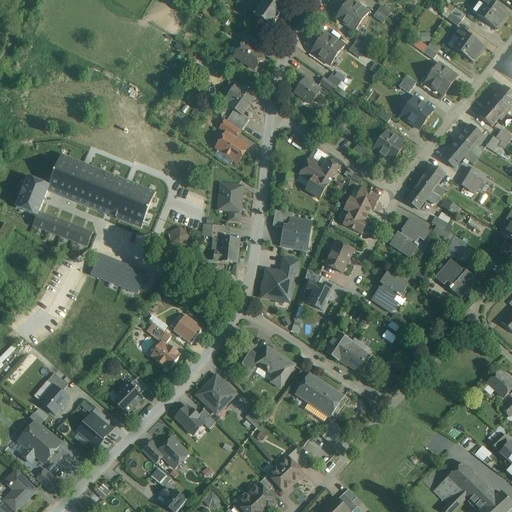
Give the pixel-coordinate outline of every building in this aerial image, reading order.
[(265,0),(264,2),(261,0),(259,0),(255,7),(259,9),(254,17),(271,29),(277,20),(278,21),(281,16),(281,15),(287,7),(277,0),(265,0)] [(357,6),(349,0),(348,0),(336,17),(356,31),(369,14),(361,8),(362,8),(358,5),(357,6)] [(508,14),(489,0),(481,0),(479,3),(484,7),(477,16),(497,30),(508,14)] [(391,13),(381,6),(377,12),(387,19),(391,13)] [(465,16),(455,9),(451,14),(461,22),(465,16)] [(387,19),(377,12),(373,17),(383,24),(387,19)] [(215,18),(210,14),(207,20),(212,23),(215,18)] [(461,22),(451,14),(447,20),(457,27),(461,22)] [(485,47),(460,29),(455,36),(460,40),(454,49),(473,63),(485,47)] [(257,37),(246,30),(239,40),(243,42),(244,42),(251,46),(257,37)] [(325,34),(312,51),(331,66),(344,48),(337,42),(333,39),(325,34)] [(424,51),(427,45),(414,39),(412,46),(424,51)] [(367,47),(357,40),(353,46),(363,53),(367,47)] [(251,46),(244,42),(243,42),(234,57),(255,70),(264,55),(251,46)] [(363,53),(353,46),(349,51),(359,58),(363,53)] [(437,55),(428,48),(424,53),(433,60),(437,55)] [(445,69),(438,64),(425,82),(445,96),(458,78),(449,72),(450,71),(446,69),(445,69)] [(341,82),(332,75),(328,81),(337,88),(341,82)] [(417,83),(407,76),(403,82),(413,89),(417,83)] [(328,81),(324,78),(320,84),(333,93),(337,88),(328,81)] [(321,90),(305,79),(295,93),(311,105),(321,90)] [(236,85),(231,81),(227,87),(233,90),(236,85)] [(413,89),(403,82),(399,87),(409,94),(413,89)] [(255,98),(236,85),(233,90),(226,100),(230,103),(228,106),(234,110),(242,116),(243,115),(255,98)] [(511,103),(511,93),(504,87),(492,101),(507,114),(511,107),(510,106),(511,103)] [(426,106),(422,103),(422,104),(414,98),(401,116),(420,130),(433,112),(426,107),(426,106)] [(507,114),(492,101),(479,116),(492,127),(499,119),(501,121),(507,114)] [(242,116),(234,110),(227,122),(241,131),(241,132),(250,120),(243,115),(242,116)] [(392,118),(382,111),(378,117),(387,124),(392,118)] [(227,122),(226,121),(220,129),(226,133),(227,133),(236,139),(241,131),(227,122)] [(471,125),(457,142),(469,152),(483,135),(471,125)] [(510,136),(499,129),(493,137),(504,144),(510,136)] [(394,137),(386,132),(373,149),(393,164),(406,146),(398,140),(398,139),(394,136),(394,137)] [(236,139),(227,133),(226,133),(216,149),(218,150),(234,160),(238,163),(248,147),(236,139)] [(305,143),(293,134),(287,142),(297,149),(299,146),(302,148),(305,143)] [(504,144),(493,137),(486,147),(498,155),(504,144)] [(457,142),(442,158),(455,169),(464,158),(473,166),(479,159),(469,152),(457,142)] [(372,152),(359,143),(351,154),(364,163),(372,152)] [(50,154),(41,150),(36,161),(46,165),(50,154)] [(234,160),(218,150),(214,156),(230,167),(234,160)] [(162,175),(105,153),(98,170),(156,193),(162,175)] [(98,170),(62,156),(52,181),(43,177),(41,183),(49,187),(48,191),(141,229),(156,193),(98,170)] [(339,167),(327,160),(323,165),(310,157),(304,167),(317,176),(316,177),(321,179),(320,180),(329,185),(339,167)] [(445,175),(432,165),(419,183),(432,193),(441,198),(446,190),(437,186),(445,175)] [(321,179),(316,177),(317,176),(304,167),(299,176),(310,183),(305,191),(320,200),(329,185),(320,180),(321,179)] [(475,172),(468,168),(462,178),(475,186),(479,188),(482,182),(473,176),(475,172)] [(292,174),(278,171),(276,187),(292,190),(295,176),(292,174)] [(52,217),(39,213),(48,191),(49,187),(41,183),(36,182),(37,180),(35,180),(34,181),(28,178),(24,190),(23,189),(20,197),(21,197),(16,208),(22,211),(35,216),(34,217),(36,219),(33,227),(47,232),(52,217)] [(462,178),(458,184),(475,194),(477,191),(481,194),(483,191),(478,188),(479,188),(475,186),(462,178)] [(419,183),(406,201),(419,211),(426,200),(433,205),(437,204),(441,198),(432,193),(419,183)] [(243,188),(221,185),(219,207),(232,208),(232,212),(240,212),(243,188)] [(381,198),(362,188),(356,200),(350,198),(347,204),(369,215),(372,209),(374,211),(381,198)] [(459,208),(446,200),(442,207),(455,215),(459,208)] [(369,215),(347,204),(344,211),(349,213),(343,226),(362,235),(368,222),(366,221),(369,215)] [(35,216),(22,211),(18,221),(33,227),(36,219),(34,217),(35,216)] [(232,212),(229,211),(228,222),(240,223),(241,213),(240,212),(232,212)] [(273,227),(284,229),(286,219),(292,220),(293,214),(275,211),(273,227)] [(92,233),(52,217),(47,232),(87,247),(92,233)] [(309,238),(311,223),(292,220),(286,219),(284,229),(281,247),(291,248),(291,246),(304,248),(306,237),(309,238)] [(410,219),(402,231),(403,232),(401,236),(398,234),(390,246),(410,259),(418,248),(419,246),(415,244),(419,239),(423,242),(430,232),(410,219)] [(5,224),(0,233),(0,250),(1,251),(14,228),(5,224)] [(179,226),(169,233),(169,245),(179,251),(190,245),(190,233),(179,226)] [(231,228),(213,226),(212,238),(222,239),(230,240),(231,228)] [(449,234),(436,227),(433,233),(446,240),(449,234)] [(467,245),(455,237),(451,243),(464,251),(467,245)] [(230,240),(222,239),(220,253),(216,253),(215,261),(236,263),(238,245),(235,240),(230,240)] [(355,251),(335,241),(324,265),(343,274),(355,251)] [(145,277),(98,258),(96,262),(91,275),(138,294),(145,277)] [(298,262),(284,260),(282,273),(294,275),(296,274),(298,262)] [(462,270),(451,261),(435,278),(444,286),(448,282),(452,286),(449,289),(451,290),(461,299),(477,281),(467,272),(464,275),(461,272),(462,270)] [(282,273),(267,271),(262,298),(276,300),(277,303),(283,304),(285,302),(289,303),(294,275),(282,273)] [(408,285),(388,272),(380,284),(384,286),(381,290),(380,288),(372,301),(391,314),(398,304),(393,301),(396,296),(400,298),(401,297),(401,296),(408,285)] [(317,285),(311,282),(307,289),(314,292),(317,285)] [(333,292),(318,285),(317,285),(314,292),(308,304),(323,311),(333,292)] [(511,311),(502,322),(511,331),(511,311)] [(152,315),(148,320),(163,331),(167,326),(152,315)] [(407,323),(394,315),(391,320),(403,329),(407,323)] [(203,329),(185,316),(174,332),(191,344),(203,329)] [(291,324),(287,318),(282,320),(285,327),(291,324)] [(171,338),(157,327),(150,336),(162,344),(162,343),(165,346),(171,338)] [(352,343),(338,333),(325,352),(339,362),(340,361),(358,373),(369,356),(351,344),(352,343)] [(165,346),(162,343),(162,344),(152,357),(157,361),(156,362),(164,367),(165,366),(170,370),(180,356),(177,354),(177,353),(169,347),(169,348),(165,346)] [(1,361),(12,349),(10,347),(0,357),(0,368),(4,364),(1,361)] [(295,366),(267,348),(261,357),(256,364),(259,366),(267,370),(266,372),(267,373),(269,369),(277,374),(273,381),(272,381),(271,383),(280,389),(295,366)] [(511,389),(511,383),(500,371),(488,384),(503,398),(511,389)] [(48,382),(53,387),(54,387),(62,393),(68,386),(54,374),(48,382)] [(344,397),(310,375),(296,395),(330,418),(344,397)] [(216,376),(197,396),(207,406),(211,403),(220,412),(236,396),(216,376)] [(149,387),(139,377),(134,382),(144,392),(149,387)] [(144,392),(134,382),(130,386),(140,396),(144,392)] [(127,383),(116,394),(121,398),(116,404),(117,405),(117,409),(121,409),(127,415),(143,399),(140,396),(130,386),(127,383)] [(62,393),(54,387),(53,387),(40,402),(56,416),(69,400),(62,393)] [(511,400),(502,410),(509,417),(511,414),(511,400)] [(86,401),(81,406),(90,413),(94,408),(86,401)] [(199,416),(192,410),(191,411),(187,407),(176,418),(193,436),(204,425),(205,424),(198,418),(199,417),(199,416)] [(267,417),(257,407),(251,413),(261,424),(267,417)] [(93,414),(96,416),(100,420),(104,415),(97,410),(93,414)] [(216,423),(204,411),(199,416),(199,417),(198,418),(205,424),(204,425),(209,430),(216,423)] [(35,414),(31,419),(35,423),(19,442),(27,449),(21,456),(30,463),(36,457),(44,464),(61,444),(40,426),(44,422),(35,414)] [(100,444),(112,430),(100,420),(96,416),(91,422),(88,419),(78,431),(90,441),(93,438),(100,444)] [(330,429),(323,438),(332,445),(339,436),(330,429)] [(501,434),(491,444),(497,451),(508,440),(501,434)] [(161,450),(158,453),(162,457),(175,469),(189,455),(172,439),(161,450)] [(14,449),(21,456),(27,449),(19,442),(14,449)] [(161,450),(152,442),(142,452),(155,464),(162,457),(158,453),(161,450)] [(511,444),(510,443),(501,454),(511,464),(511,467),(508,472),(511,475),(511,444)] [(475,454),(483,461),(491,453),(482,445),(475,454)] [(297,449),(287,458),(295,467),(306,457),(297,449)] [(287,458),(278,467),(294,484),(304,475),(295,467),(287,458)] [(463,464),(434,492),(447,505),(442,510),(443,511),(454,511),(463,503),(473,511),(481,511),(499,496),(475,471),(463,464)] [(278,467),(268,475),(276,484),(284,493),(294,484),(278,467)] [(59,482),(45,470),(36,480),(50,492),(59,482)] [(14,491),(4,501),(5,502),(14,511),(16,511),(37,492),(17,472),(6,483),(14,491)] [(166,475),(159,484),(164,488),(168,484),(169,484),(171,480),(166,475)] [(276,484),(268,475),(263,480),(271,489),(276,484)] [(271,489),(263,480),(258,485),(259,485),(267,493),(271,489)] [(103,484),(97,489),(106,497),(111,491),(103,484)] [(169,484),(168,484),(164,488),(166,490),(160,496),(166,501),(163,505),(172,511),(177,511),(187,501),(175,491),(176,490),(169,484)] [(238,504),(238,505),(244,511),(266,511),(276,503),(267,493),(259,485),(238,504)] [(348,490),(338,500),(350,511),(349,511),(360,511),(361,511),(352,503),(357,498),(348,490)] [(499,496),(481,511),(507,511),(511,508),(511,504),(502,493),(499,496)] [(366,511),(368,510),(357,498),(352,503),(361,511),(366,511)] [(337,499),(329,507),(328,506),(321,511),(349,511),(350,511),(338,500),(337,499)] [(14,511),(5,502),(0,506),(0,507),(5,511),(14,511)]
